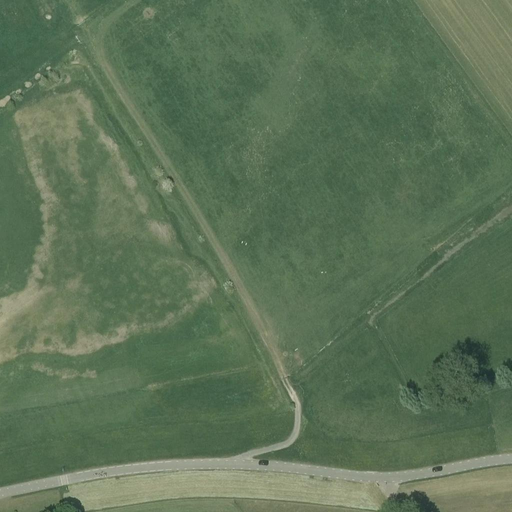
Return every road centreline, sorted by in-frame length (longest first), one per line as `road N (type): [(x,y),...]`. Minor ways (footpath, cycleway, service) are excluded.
road 1 (unclassified): [(0,494),(170,467),(388,477),(511,459)]
road 2 (track): [(45,0),(295,405)]
